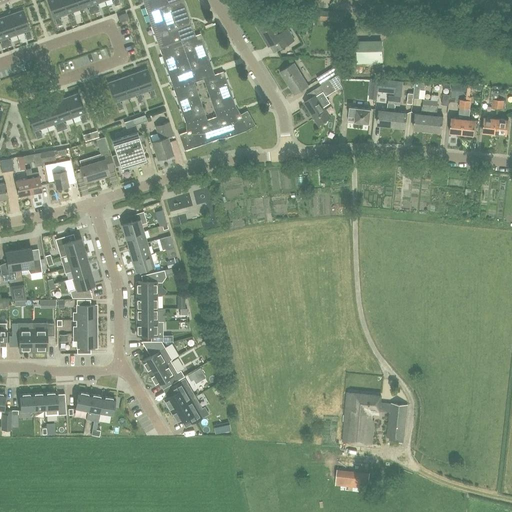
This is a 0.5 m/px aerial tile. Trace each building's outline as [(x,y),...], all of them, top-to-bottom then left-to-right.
[(66,13),(67,13),(62,0),(47,0),(57,26),(62,24),(60,19),(59,19),(58,16),(66,13)] [(79,9),(76,0),(62,0),(67,13),(66,13),(69,22),(75,20),(73,14),(72,15),(71,12),(79,9)] [(90,0),(76,0),(79,9),(88,6),(89,8),(88,9),(90,14),(95,13),(90,0)] [(90,0),(95,13),(100,11),(98,5),(97,6),(96,3),(104,0),(90,0)] [(142,0),(186,124),(187,132),(179,135),(185,151),(219,139),(227,137),(246,131),(256,125),(247,111),(241,114),(236,106),(224,71),(215,75),(213,71),(200,34),(195,35),(182,0),(142,0)] [(16,34),(25,31),(26,34),(25,34),(27,40),(32,38),(23,10),(10,15),(16,34)] [(329,21),(330,12),(313,11),(312,20),(329,21)] [(330,12),(329,21),(343,22),(344,13),(330,12)] [(128,20),(126,13),(117,16),(120,23),(128,20)] [(0,27),(7,47),(12,45),(10,39),(9,40),(8,37),(16,34),(10,15),(0,18),(0,27)] [(281,33),(271,16),(256,25),(269,46),(278,41),(282,48),(294,40),(287,29),(281,33)] [(357,63),(383,62),(382,39),(357,41),(357,63)] [(83,46),(49,60),(55,73),(88,59),(83,46)] [(294,95),(309,85),(295,63),(280,72),(294,95)] [(322,85),(341,73),(340,64),(317,77),(322,85)] [(141,93),(149,90),(150,93),(149,93),(151,99),(156,97),(147,69),(134,74),(141,93)] [(341,73),(322,85),(328,95),(342,87),(341,73)] [(121,78),(128,97),(137,94),(138,97),(136,98),(138,103),(144,101),(141,93),(134,74),(121,78)] [(108,83),(118,110),(124,108),(122,103),(120,103),(119,100),(128,97),(121,78),(108,83)] [(389,92),(395,93),(397,80),(379,79),(378,91),(389,92)] [(394,104),(394,105),(400,106),(403,80),(397,80),(395,96),(394,104)] [(413,93),(413,98),(419,98),(420,88),(425,89),(426,82),(415,81),(414,93),(413,93)] [(498,108),(498,99),(499,93),(498,93),(498,91),(491,90),(490,104),(492,104),(492,107),(498,108)] [(463,134),(467,96),(466,96),(466,93),(459,92),(459,96),(460,97),(460,99),(459,108),(458,118),(452,118),(450,133),(463,134)] [(328,101),(323,93),(317,97),(316,96),(304,103),(318,125),(330,117),(323,107),(329,104),(328,102),(328,101)] [(72,117),(80,114),(81,117),(80,117),(82,123),(87,121),(78,94),(65,98),(72,117)] [(431,99),(428,130),(442,132),(443,117),(437,116),(438,107),(437,107),(438,95),(431,94),(431,99)] [(394,108),(394,104),(395,96),(389,95),(387,111),(379,110),(378,124),(392,126),(393,112),(394,108)] [(467,96),(463,134),(475,135),(477,120),(469,119),(470,109),(471,109),(471,100),(472,97),(467,96)] [(62,130),(67,128),(65,123),(64,123),(63,120),(72,117),(65,98),(52,102),(62,130)] [(431,99),(424,99),(423,106),(422,106),(421,114),(415,114),(414,128),(428,130),(431,99)] [(47,126),(55,123),(56,126),(55,126),(57,132),(62,130),(52,102),(40,107),(47,126)] [(371,109),(371,104),(362,103),(361,108),(350,107),(348,121),(370,124),(372,109),(371,109)] [(40,107),(27,111),(37,139),(42,137),(40,131),(39,132),(38,129),(47,126),(40,107)] [(393,112),(392,126),(406,128),(408,114),(393,112)] [(134,125),(147,120),(145,115),(132,119),(134,125)] [(495,133),(496,118),(484,117),(483,132),(495,133)] [(496,118),(495,133),(507,135),(509,119),(496,118)] [(168,137),(173,135),(169,121),(155,126),(158,137),(159,137),(160,140),(152,142),(158,159),(173,154),(168,137)] [(115,167),(120,166),(121,169),(147,161),(138,132),(112,140),(116,154),(112,156),(115,167)] [(108,149),(104,137),(96,139),(100,152),(108,149)] [(55,159),(53,151),(40,153),(42,162),(55,159)] [(32,154),(34,161),(35,166),(43,165),(42,162),(40,153),(40,152),(32,154)] [(23,155),(17,156),(20,170),(26,168),(23,155)] [(86,181),(109,174),(108,170),(115,168),(111,155),(97,159),(97,161),(82,166),(86,181)] [(6,159),(8,171),(14,170),(12,158),(6,159)] [(6,159),(0,160),(0,161),(2,172),(8,171),(6,159)] [(69,186),(66,167),(53,170),(54,173),(53,173),(57,188),(69,186)] [(28,179),(31,194),(43,191),(40,176),(28,179)] [(19,196),(31,194),(28,179),(16,181),(19,196)] [(0,199),(8,198),(6,183),(0,183),(0,199)] [(160,226),(167,224),(163,210),(156,212),(160,226)] [(126,236),(143,231),(140,219),(123,224),(126,236)] [(130,248),(147,243),(143,231),(126,236),(130,248)] [(85,250),(81,238),(66,242),(64,238),(56,240),(59,250),(65,248),(68,255),(85,250)] [(133,259),(150,254),(147,243),(130,248),(133,259)] [(27,267),(28,269),(31,274),(42,272),(41,259),(34,260),(32,248),(19,250),(22,268),(27,267)] [(3,280),(16,278),(15,269),(22,268),(19,250),(6,252),(8,264),(1,266),(3,280)] [(69,261),(63,263),(64,269),(88,261),(85,250),(68,255),(69,261)] [(150,254),(133,259),(137,271),(154,266),(150,254)] [(179,265),(177,257),(165,261),(168,268),(179,265)] [(74,277),(72,278),(72,279),(91,273),(88,261),(64,269),(66,273),(72,271),(74,277)] [(176,267),(164,270),(165,276),(178,273),(176,267)] [(137,295),(157,295),(162,295),(162,281),(165,276),(164,270),(148,273),(150,279),(148,281),(137,281),(137,295)] [(72,279),(75,289),(70,291),(72,297),(78,297),(92,297),(89,286),(95,285),(91,273),(72,279)] [(157,295),(137,295),(137,308),(157,308),(157,295)] [(74,316),(95,316),(95,314),(97,314),(97,305),(82,305),(82,300),(77,300),(77,312),(74,312),(74,316)] [(157,308),(137,308),(137,321),(157,321),(157,308)] [(76,320),(76,326),(74,326),(74,334),(94,334),(94,330),(95,330),(95,328),(97,328),(97,319),(95,319),(95,316),(74,316),(74,320),(76,320)] [(151,335),(151,341),(161,341),(163,341),(163,330),(158,328),(157,328),(157,321),(137,321),(137,335),(151,335)] [(33,336),(33,330),(26,330),(24,324),(24,323),(12,323),(12,336),(19,336),(19,350),(33,350),(33,336)] [(33,330),(33,336),(33,350),(47,350),(47,335),(54,335),(54,323),(47,323),(40,323),(40,330),(33,330)] [(94,334),(74,334),(74,340),(77,340),(77,353),(82,353),(82,348),(97,348),(97,338),(94,338),(94,334)] [(172,359),(161,341),(151,341),(153,346),(151,348),(154,354),(142,361),(149,373),(170,361),(170,360),(172,359)] [(177,372),(170,361),(149,373),(156,385),(168,378),(172,384),(184,376),(181,370),(177,372)] [(196,397),(185,379),(171,387),(175,393),(164,399),(165,400),(163,401),(167,407),(168,406),(171,411),(196,397)] [(91,394),(78,391),(75,409),(88,411),(91,394)] [(57,402),(57,392),(44,393),(46,415),(66,414),(65,401),(57,402)] [(392,403),(381,402),(382,395),(348,392),(344,441),(372,444),(375,410),(380,411),(380,406),(392,407),(388,437),(404,439),(408,405),(392,403)] [(33,411),(32,393),(20,394),(21,412),(33,411)] [(33,411),(45,410),(45,415),(46,415),(44,393),(32,393),(33,411)] [(88,411),(99,413),(102,396),(91,394),(88,411)] [(99,413),(112,415),(115,398),(102,396),(99,413)] [(195,421),(209,413),(205,407),(202,408),(196,397),(171,411),(174,416),(173,417),(176,423),(178,422),(178,423),(191,415),(195,421)] [(11,410),(5,410),(4,414),(2,414),(1,430),(11,430),(11,410)] [(46,428),(47,434),(55,433),(54,423),(46,423),(46,428)] [(223,432),(231,430),(229,423),(221,425),(223,432)] [(367,486),(369,473),(338,469),(335,485),(341,486),(340,489),(366,493),(367,486)]
